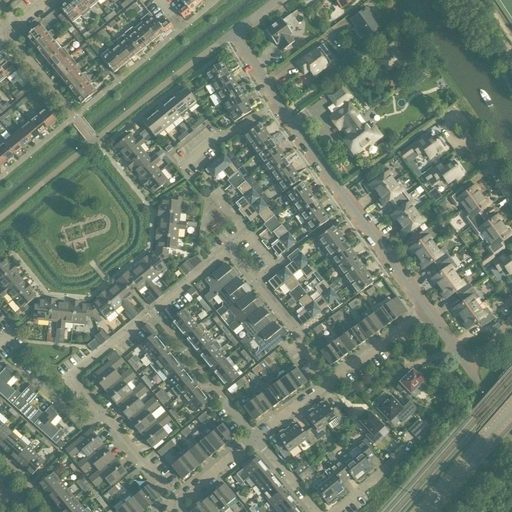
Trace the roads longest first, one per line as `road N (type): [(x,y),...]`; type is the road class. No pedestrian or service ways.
road 1 (residential): [(425,309),(232,33),(276,0)]
road 2 (residential): [(174,501),(73,374),(229,248)]
road 3 (tertiary): [(422,511),(511,410)]
road 4 (residential): [(330,382),(254,281)]
